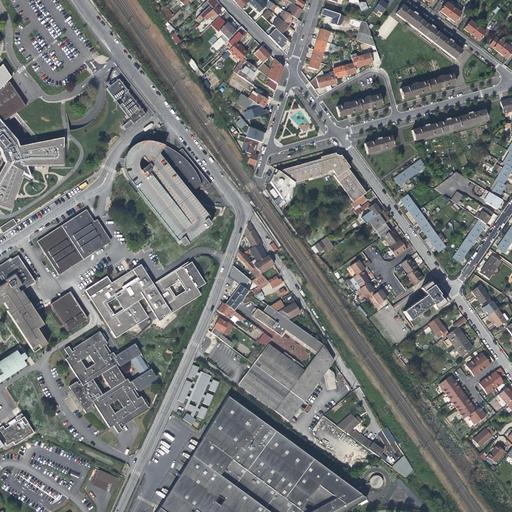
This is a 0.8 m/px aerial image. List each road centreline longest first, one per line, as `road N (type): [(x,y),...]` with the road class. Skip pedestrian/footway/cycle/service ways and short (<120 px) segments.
road 1 (residential): [(115,511),(211,306),(242,210)]
road 2 (residential): [(242,210),(78,0)]
road 3 (residential): [(242,210),(379,430)]
road 4 (residential): [(450,289),(335,132)]
road 5 (residential): [(407,0),(511,80)]
road 6 (residential): [(511,83),(395,116)]
road 7 (residential): [(395,116),(386,81),(375,72),(314,103)]
